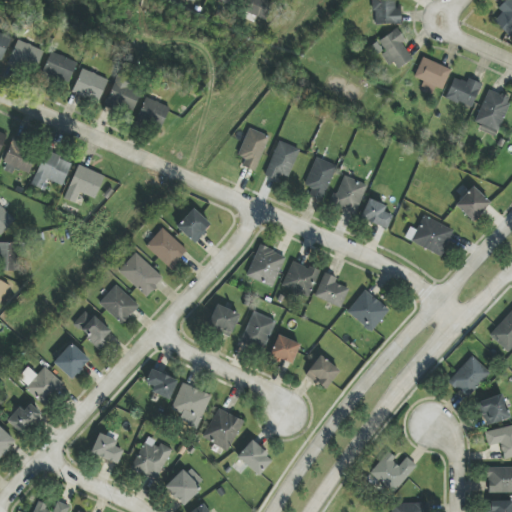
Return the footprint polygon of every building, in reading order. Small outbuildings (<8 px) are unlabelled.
[(267,24),(273,2),(265,0),(251,0),(246,17),(267,24)] [(373,0),(374,25),(401,24),(401,9),(395,9),(394,0),(373,0)] [(511,36),(511,0),(505,0),(497,9),(501,13),(493,22),(510,38),(511,36)] [(0,33),(0,21),(0,20),(0,59),(2,60),(11,37),(0,33)] [(412,60),(401,43),(405,41),(397,29),(371,46),(377,55),(382,52),(395,71),(412,60)] [(42,48),(15,42),(9,65),(37,72),(42,48)] [(68,84),(77,63),(51,52),(42,73),(68,84)] [(442,90),(451,70),(423,58),(414,78),(423,82),(420,90),(432,95),(435,87),(442,90)] [(99,103),(107,79),(81,69),(72,93),(99,103)] [(130,117),(142,89),(116,77),(104,105),(130,117)] [(466,83),(454,78),(445,98),(471,109),(482,84),(468,78),(466,83)] [(496,136),(511,99),(489,90),(473,127),(496,136)] [(136,120),(160,130),(170,108),(146,97),(136,120)] [(269,137),(249,128),(237,155),(245,159),(242,166),(254,171),(269,137)] [(2,171),(13,175),(15,169),(29,174),(38,147),(13,139),(2,171)] [(285,185),(299,150),(279,141),(264,176),(285,185)] [(72,163),(45,152),(31,186),(45,191),(49,181),(62,186),(72,163)] [(323,200),(337,167),(315,158),(302,191),(323,200)] [(64,199),(75,204),(80,193),(95,199),(105,177),(78,165),(64,199)] [(357,215),(366,184),(342,177),(333,207),(357,215)] [(473,222),(491,204),(473,187),(455,205),(473,222)] [(386,206),(369,199),(360,219),(386,230),(392,216),(384,212),(386,206)] [(0,233),(14,221),(0,205),(0,233)] [(176,227),(194,243),(211,225),(193,209),(176,227)] [(454,230),(424,216),(415,235),(408,232),(405,239),(441,257),(454,230)] [(187,251),(162,228),(146,247),(171,269),(187,251)] [(0,271),(19,272),(19,243),(0,242),(0,271)] [(286,257),(259,245),(246,276),(273,288),(286,257)] [(145,297),(163,280),(136,253),(119,270),(145,297)] [(319,272),(292,261),(282,286),(308,297),(319,272)] [(348,288),(335,284),(337,278),(323,273),(315,299),(342,308),(348,288)] [(0,303),(10,287),(0,280),(0,303)] [(121,325),(139,307),(116,285),(99,303),(121,325)] [(370,333),(389,311),(365,290),(346,312),(370,333)] [(207,327),(230,336),(240,314),(217,305),(207,327)] [(490,338),(510,353),(511,350),(511,307),(511,308),(490,338)] [(263,352),(276,321),(253,311),(240,342),(263,352)] [(100,350),(107,342),(104,339),(111,331),(94,316),(91,318),(85,312),(72,325),(100,350)] [(270,355),(292,364),(300,344),(278,335),(270,355)] [(70,380),(89,361),(72,343),(53,362),(70,380)] [(305,375),(325,390),(340,371),(319,356),(305,375)] [(467,399),(490,373),(471,356),(448,382),(467,399)] [(16,379),(45,406),(64,385),(44,367),(37,375),(28,367),(16,379)] [(170,400),(177,379),(150,371),(146,384),(154,386),(152,394),(170,400)] [(171,410),(181,414),(179,419),(197,428),(211,396),(182,383),(171,410)] [(510,418),(501,394),(479,403),(488,427),(510,418)] [(7,421),(22,435),(41,415),(30,404),(24,411),(20,407),(7,421)] [(230,451),(242,419),(215,409),(204,441),(230,451)] [(488,446),(500,444),(504,460),(511,457),(511,425),(484,432),(488,446)] [(0,458),(15,442),(0,427),(0,458)] [(118,464),(123,451),(114,447),(117,440),(98,433),(90,454),(118,464)] [(132,469),(158,480),(171,449),(157,443),(157,442),(146,437),(132,469)] [(237,457),(258,477),(273,461),(252,441),(237,457)] [(416,466),(406,457),(400,464),(386,453),(369,475),(393,494),(416,466)] [(165,488),(182,505),(204,484),(188,466),(165,488)] [(488,494),(511,493),(511,467),(487,468),(488,494)] [(511,511),(511,500),(488,502),(488,511),(511,511)] [(33,511),(66,511),(69,506),(57,502),(54,510),(37,504),(33,511)] [(391,511),(427,511),(428,503),(391,504),(391,511)]
